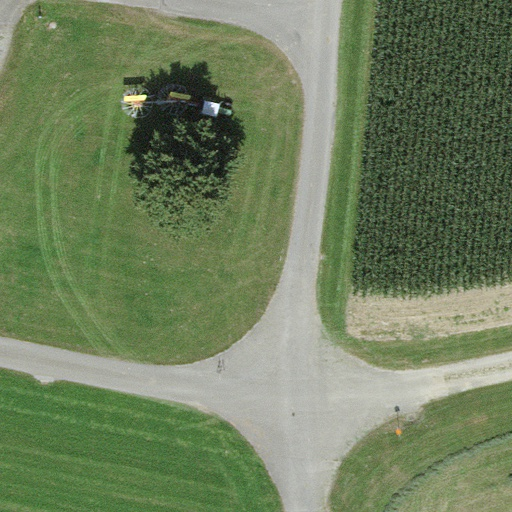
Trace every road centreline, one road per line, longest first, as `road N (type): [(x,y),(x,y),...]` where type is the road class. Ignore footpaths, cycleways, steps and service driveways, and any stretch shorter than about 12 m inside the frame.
road 1 (track): [(326,0),(287,410),(298,511)]
road 2 (residential): [(0,353),(287,410)]
road 3 (track): [(511,369),(287,410)]
